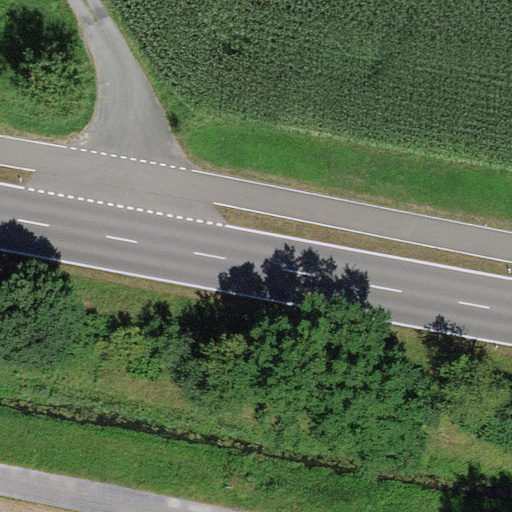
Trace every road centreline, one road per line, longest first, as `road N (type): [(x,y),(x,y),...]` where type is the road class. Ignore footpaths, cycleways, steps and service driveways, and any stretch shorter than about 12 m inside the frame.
road 1 (secondary): [(511,314),(0,219)]
road 2 (track): [(82,0),(136,83),(174,192),(170,251)]
road 3 (track): [(0,483),(151,511)]
